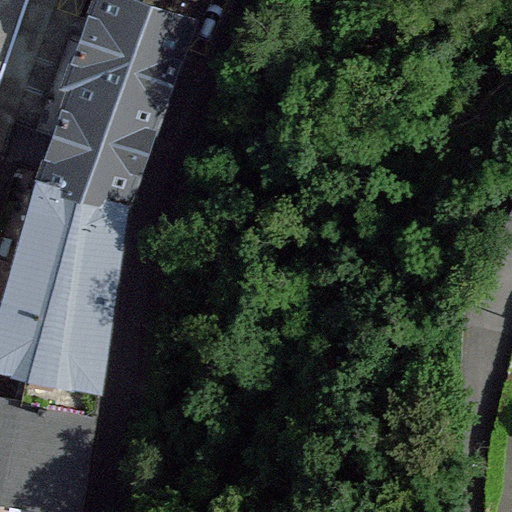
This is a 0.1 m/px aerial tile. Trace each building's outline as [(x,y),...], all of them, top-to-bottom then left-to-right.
[(0,0),(0,109),(30,0),(0,0)] [(191,8),(172,0),(96,0),(71,79),(160,106),(191,8)] [(195,0),(172,0),(191,8),(195,0)] [(130,206),(160,106),(71,79),(38,182),(130,206)] [(0,373),(96,395),(130,206),(38,182),(0,161),(0,257),(12,260),(0,308),(0,373)] [(0,504),(43,511),(76,511),(96,395),(0,373),(0,504)]
